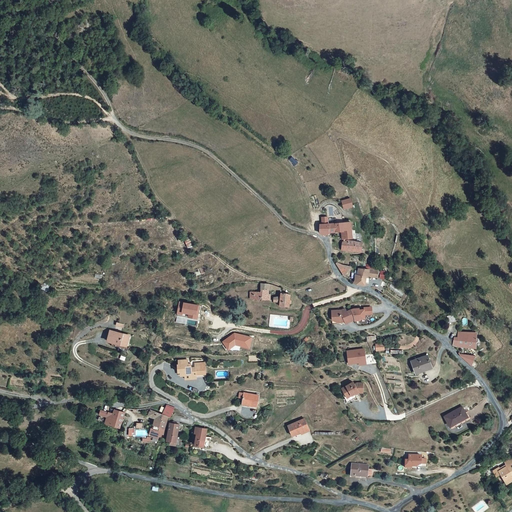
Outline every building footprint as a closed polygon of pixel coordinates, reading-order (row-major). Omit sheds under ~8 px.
[(342,200),(344,209),(355,207),(353,198),(342,200)] [(322,223),(321,223),(321,232),(326,233),(342,235),(341,238),(346,238),(352,237),(351,221),(338,222),(328,222),(322,223)] [(346,240),(346,238),(341,238),(341,248),(362,252),(363,243),(346,240)] [(346,275),(349,267),(336,262),(346,275)] [(360,269),(360,271),(359,283),(365,285),(365,281),(365,278),(371,278),(377,278),(378,270),(360,269)] [(269,291),(269,284),(261,284),(261,292),(251,292),(251,299),(270,300),(271,294),(268,294),(269,291)] [(289,307),(290,295),(287,294),(281,293),(281,299),(274,298),(274,302),(280,302),(280,306),(289,307)] [(197,319),(199,305),(179,302),(177,314),(182,315),(183,313),(189,314),(188,317),(197,319)] [(355,310),(352,311),(356,321),(361,321),(361,320),(366,320),(366,316),(365,311),(358,311),(358,310),(355,310)] [(342,312),(333,312),(333,321),(339,321),(339,324),(344,323),(346,322),(347,325),(356,321),(352,311),(348,313),(346,314),(344,311),(342,312)] [(129,336),(112,331),(109,342),(118,344),(119,341),(127,343),(129,336)] [(468,345),(469,333),(458,332),(458,338),(457,344),(468,345)] [(228,350),(235,345),(249,348),(252,338),(234,333),(223,342),(228,350)] [(469,333),(468,345),(476,346),(477,333),(469,333)] [(457,344),(458,338),(455,338),(453,345),(456,347),(476,349),(476,346),(468,345),(457,344)] [(366,350),(350,352),(350,358),(348,358),(350,366),(360,372),(363,366),(362,364),(368,363),(366,350)] [(472,365),(477,357),(460,355),(472,365)] [(429,356),(413,362),(418,374),(424,373),(423,370),(433,367),(429,356)] [(181,376),(186,376),(186,375),(191,375),(191,380),(196,379),(196,378),(196,369),(191,369),(191,365),(188,365),(188,361),(180,361),(180,365),(179,365),(179,371),(181,371),(181,376)] [(205,369),(196,369),(196,378),(205,378),(205,369)] [(365,385),(359,385),(357,387),(355,384),(346,391),(348,394),(347,394),(345,396),(351,405),(362,398),(360,396),(362,395),(366,394),(365,385)] [(260,395),(246,393),(243,404),(258,407),(260,395)] [(174,408),(168,406),(163,415),(168,418),(170,418),(174,408)] [(464,409),(448,418),(453,427),(469,418),(464,409)] [(126,414),(115,410),(113,414),(112,417),(110,416),(111,413),(108,412),(107,417),(105,423),(110,424),(109,425),(121,428),(126,414)] [(150,410),(148,417),(155,419),(154,426),(159,427),(163,415),(150,410)] [(168,418),(163,415),(159,427),(165,429),(168,418)] [(310,431),(306,420),(290,426),(294,437),(310,431)] [(170,425),(168,442),(171,443),(178,444),(180,426),(170,425)] [(153,429),(151,429),(149,438),(157,440),(159,436),(162,437),(165,429),(159,427),(154,426),(153,429)] [(199,427),(194,445),(204,447),(207,437),(209,429),(199,427)] [(423,455),(411,455),(411,460),(408,460),(407,472),(414,471),(414,470),(418,470),(419,465),(428,465),(428,463),(428,459),(423,459),(423,455)] [(511,463),(509,465),(508,463),(495,470),(502,483),(507,481),(508,483),(511,480),(511,463)] [(370,466),(354,465),(353,477),(358,477),(358,476),(369,477),(369,476),(370,470),(370,466)]
